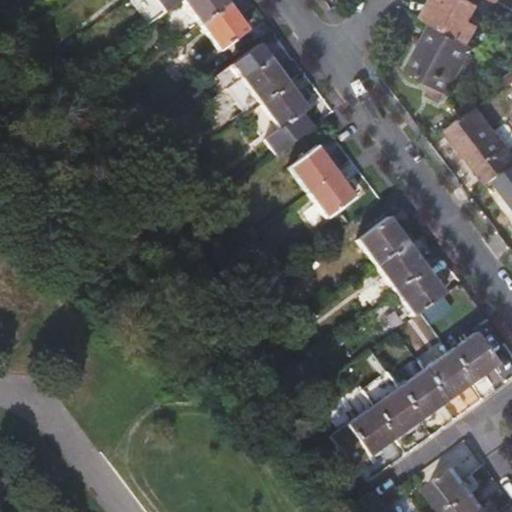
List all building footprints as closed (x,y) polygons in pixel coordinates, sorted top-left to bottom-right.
[(180,0),(199,26),(226,5),(222,0),(180,0)] [(463,0),(433,0),(422,19),(433,25),(466,44),(476,26),(467,21),(475,6),(463,0)] [(245,30),(226,5),(199,26),(218,51),(245,30)] [(439,101),(470,46),(466,44),(433,25),(408,70),(432,84),(426,94),(439,101)] [(239,78),(258,104),(285,84),(265,58),(239,78)] [(258,104),(288,144),(309,128),(299,115),(305,109),(285,84),(258,104)] [(447,130),(489,185),(511,168),(511,151),(478,106),(447,130)] [(290,164),(310,189),(337,170),(317,143),(290,164)] [(356,195),(337,170),(310,189),(329,216),(356,195)] [(357,240),(375,265),(405,243),(386,218),(357,240)] [(375,265),(394,290),(423,268),(405,243),(375,265)] [(394,290),(414,316),(417,313),(443,295),(423,268),(394,290)] [(472,337),(448,354),(470,383),(494,366),(472,337)] [(445,403),(470,383),(448,354),(423,373),(445,403)] [(420,422),(445,403),(423,373),(398,392),(420,422)] [(398,392),(386,376),(360,396),(372,411),(398,392)] [(394,441),(420,422),(398,392),(372,411),(394,441)] [(354,472),(394,441),(372,411),(331,442),(354,472)] [(426,491),(442,511),(451,511),(473,496),(453,470),(426,491)] [(451,511),(485,511),(473,496),(451,511)]
